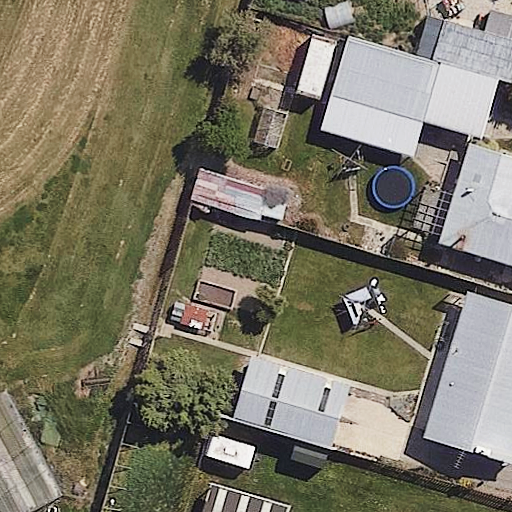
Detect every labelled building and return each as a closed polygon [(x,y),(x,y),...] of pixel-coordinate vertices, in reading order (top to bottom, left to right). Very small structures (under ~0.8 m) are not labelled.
[(482,134),(511,31),(446,13),(434,53),(352,30),(325,131),(414,156),(425,118),(482,134)] [(333,40),(305,33),(291,90),(320,97),(333,40)] [(431,145),(406,225),(511,257),(511,152),(466,139),(461,154),(431,145)] [(200,162),(189,197),(280,225),(291,190),(200,162)] [(511,299),(456,284),(415,425),(511,452),(511,299)] [(236,346),(219,410),(330,439),(346,374),(236,346)]
